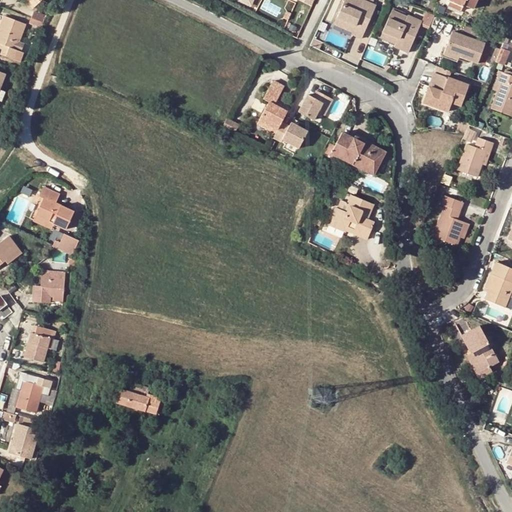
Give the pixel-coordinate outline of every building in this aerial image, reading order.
[(361,0),(341,0),(334,17),(353,25),(351,31),(349,34),(360,38),(374,6),(361,0)] [(448,0),(448,1),(461,7),(462,5),(471,9),(475,0),(448,0)] [(459,11),(461,7),(448,1),(446,5),(459,11)] [(389,8),(380,29),(394,36),(392,42),(390,45),(406,51),(415,29),(400,23),(404,15),(389,8)] [(33,11),(30,19),(42,23),(45,16),(33,11)] [(431,14),(423,11),(418,24),(426,27),(431,14)] [(25,25),(4,17),(0,28),(0,44),(3,46),(0,53),(0,55),(7,58),(14,61),(18,52),(15,50),(25,25)] [(332,23),(351,31),(353,25),(334,17),(332,23)] [(42,23),(30,19),(28,24),(40,29),(42,23)] [(473,29),(463,25),(461,29),(487,38),(489,35),(473,29)] [(377,35),(392,42),(394,36),(380,29),(377,35)] [(452,34),(445,53),(459,59),(477,66),(485,45),(452,34)] [(378,42),(370,38),(367,45),(376,48),(378,42)] [(494,44),(488,61),(505,67),(511,50),(494,44)] [(457,63),(459,59),(445,53),(443,58),(457,63)] [(435,71),(447,76),(449,70),(437,65),(435,71)] [(496,91),(490,109),(510,116),(511,111),(511,76),(503,73),(498,71),(495,78),(496,78),(500,80),(496,91)] [(469,87),(433,74),(422,105),(440,112),(441,108),(449,111),(451,105),(460,108),(469,87)] [(269,103),(260,120),(278,130),(282,122),(287,113),(275,106),(278,100),(285,88),(273,81),(263,99),(269,103)] [(315,121),(319,113),(324,104),(331,108),(334,101),(317,92),(314,98),(308,95),(299,112),(315,121)] [(290,108),(278,100),(275,106),(287,113),(290,108)] [(326,117),(331,108),(324,104),(319,113),(326,117)] [(461,133),(465,121),(456,119),(453,131),(461,133)] [(278,130),(260,120),(258,124),(276,134),(278,130)] [(309,133),(292,123),(290,127),(282,122),(278,130),(276,134),(273,139),(281,144),(283,142),(299,150),(309,133)] [(330,154),(352,165),(354,161),(370,170),(375,160),(380,163),(385,152),(363,140),(362,143),(353,138),(342,132),(330,154)] [(474,147),(465,144),(456,169),(476,177),(480,164),(485,151),(489,153),(492,143),(477,138),(474,147)] [(489,153),(485,151),(480,164),(485,165),(489,153)] [(352,165),(373,176),(380,163),(375,160),(370,170),(354,161),(352,165)] [(449,185),(452,178),(443,174),(440,182),(449,185)] [(348,192),(356,196),(358,189),(350,186),(348,192)] [(44,199),(36,216),(55,225),(67,230),(75,212),(57,204),(61,195),(45,188),(41,197),(44,199)] [(341,202),(332,220),(338,223),(335,228),(347,234),(348,232),(367,241),(375,224),(368,221),(375,207),(353,196),(348,205),(341,202)] [(441,205),(443,206),(432,237),(455,245),(458,237),(464,222),(456,219),(448,217),(451,209),(459,211),(462,202),(444,196),(441,205)] [(451,209),(448,217),(456,219),(459,211),(451,209)] [(52,230),(55,225),(36,216),(34,222),(52,230)] [(468,224),(464,222),(458,237),(463,239),(468,224)] [(58,249),(73,256),(76,248),(77,241),(64,235),(61,243),(56,241),(53,247),(58,249)] [(0,260),(4,258),(6,261),(8,264),(22,253),(9,236),(0,243),(0,260)] [(511,286),(511,269),(494,262),(489,274),(493,275),(487,288),(483,298),(503,307),(511,286)] [(34,286),(33,302),(50,303),(51,298),(63,299),(65,271),(53,271),(43,271),(42,286),(34,286)] [(487,288),(493,275),(489,274),(484,286),(487,288)] [(12,312),(0,295),(0,317),(2,320),(12,312)] [(490,304),(485,315),(504,323),(509,311),(490,304)] [(497,362),(478,325),(459,335),(469,354),(479,371),(488,367),(497,362)] [(53,339),(55,332),(35,326),(33,332),(31,333),(25,357),(43,362),(47,348),(55,350),(58,341),(53,339)] [(488,367),(479,371),(469,354),(465,356),(477,379),(490,371),(488,367)] [(25,373),(22,383),(20,391),(15,406),(36,412),(43,389),(44,386),(50,388),(52,381),(25,373)] [(167,394),(133,384),(130,392),(120,390),(117,402),(155,414),(157,405),(159,398),(163,399),(165,400),(167,394)] [(316,388),(314,404),(330,406),(332,390),(316,388)] [(47,420),(51,405),(43,403),(39,417),(47,420)] [(4,411),(3,419),(16,421),(17,414),(4,411)] [(10,452),(31,458),(33,450),(39,431),(18,425),(10,452)] [(511,448),(510,447),(503,463),(511,466),(511,448)] [(33,450),(31,458),(39,460),(41,452),(33,450)]
